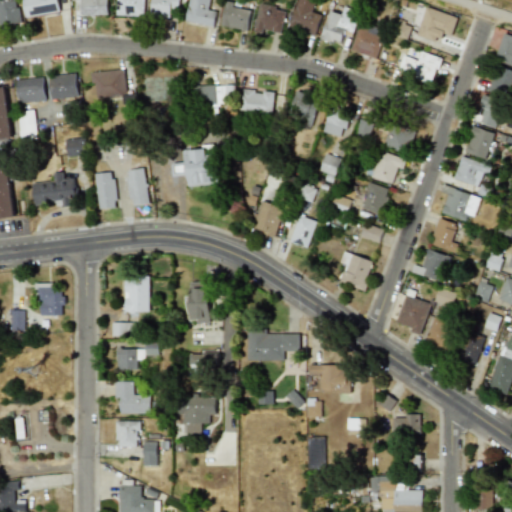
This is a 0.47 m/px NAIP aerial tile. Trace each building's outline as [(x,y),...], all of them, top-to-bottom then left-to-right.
[(0,0),(0,26),(19,23),(14,0),(0,0)] [(60,11),(57,0),(22,0),(26,18),(60,11)] [(106,0),(79,0),(80,15),(107,15),(106,0)] [(143,0),(116,0),(116,15),(143,16),(143,0)] [(150,0),(149,14),(169,16),(170,7),(178,7),(178,0),(150,0)] [(216,12),(207,10),(209,0),(191,0),(186,21),(212,27),(216,12)] [(321,14),(311,12),(314,0),(296,0),(290,29),(316,35),(321,14)] [(250,10),(232,7),(233,3),(225,1),(221,26),(246,30),(250,10)] [(280,33),(286,10),(260,4),(253,31),(261,33),(262,29),(280,33)] [(329,11),(320,38),(339,44),(343,34),(351,37),(359,12),(344,7),(341,14),(329,11)] [(457,17),(426,7),(416,35),(438,43),(442,33),(451,36),(457,17)] [(386,31),(361,22),(350,50),(375,59),(386,31)] [(405,40),(410,28),(397,23),(392,35),(405,40)] [(511,36),(503,33),(493,60),(511,66),(511,36)] [(440,57),(420,52),(418,60),(402,56),(398,74),(433,82),(440,57)] [(486,91),(505,99),(511,81),(511,70),(497,65),(486,91)] [(97,98),(126,95),(124,69),(90,72),(91,83),(95,83),(97,98)] [(49,75),(50,99),(77,98),(75,74),(49,75)] [(16,79),(17,103),(44,101),(43,77),(16,79)] [(234,101),(233,84),(195,87),(196,108),(206,108),(207,114),(217,113),(217,102),(234,101)] [(0,87),(0,139),(11,138),(9,117),(13,116),(9,86),(0,87)] [(272,114),(273,93),(254,92),(254,89),(240,89),(240,112),(272,114)] [(289,115),(301,119),(299,125),(310,129),(319,99),(296,92),(289,115)] [(496,127),(503,101),(484,96),(477,122),(496,127)] [(346,129),(350,116),(329,109),(322,132),(339,137),(342,128),(346,129)] [(20,140),(37,137),(33,110),(17,112),(20,140)] [(372,123),(359,119),(355,134),(368,137),(372,123)] [(414,133),(391,123),(382,146),(405,155),(414,133)] [(464,152),(485,159),(493,133),(473,126),(464,152)] [(67,156),(86,155),(84,138),(65,139),(67,156)] [(216,184),(214,147),(182,150),(183,162),(171,163),(172,175),(187,173),(188,186),(216,184)] [(334,176),(340,158),(325,153),(319,171),(334,176)] [(453,178),(478,187),(483,172),(487,174),(490,166),(461,156),(453,178)] [(0,162),(0,218),(14,217),(7,161),(0,162)] [(127,170),(130,206),(148,204),(144,168),(127,170)] [(99,210),(116,208),(112,171),(94,174),(99,210)] [(32,183),(34,204),(62,202),(62,207),(77,205),(75,178),(63,179),(62,172),(52,173),(53,181),(32,183)] [(389,189),(370,182),(361,208),(380,215),(389,189)] [(443,213),(469,222),(477,197),(451,188),(443,213)] [(283,208),(260,200),(251,229),(275,236),(283,208)] [(317,221),(299,215),(289,242),(307,248),(317,221)] [(451,242),(456,223),(437,218),(430,245),(455,252),(457,244),(451,242)] [(384,231),(367,223),(361,236),(378,244),(384,231)] [(411,273),(442,281),(448,255),(426,250),(422,267),(413,265),(411,273)] [(346,265),(340,282),(363,290),(373,262),(344,251),(339,263),(346,265)] [(124,276),(125,312),(149,312),(149,276),(124,276)] [(511,304),(511,280),(505,278),(498,299),(511,304)] [(209,321),(209,282),(189,282),(189,321),(209,321)] [(37,315),(63,315),(63,295),(61,295),(61,283),(37,283),(37,315)] [(456,293),(438,287),(433,301),(451,307),(456,293)] [(421,332),(430,303),(405,295),(395,324),(421,332)] [(24,310),(10,310),(11,331),(24,331),(24,310)] [(446,320),(432,316),(425,345),(447,350),(452,328),(444,325),(446,320)] [(135,322),(112,323),(112,336),(135,336),(135,322)] [(247,360),(284,361),(284,351),(299,351),(299,334),(266,333),(266,329),(247,329),(247,360)] [(484,338),(466,331),(455,359),(474,366),(484,338)] [(511,334),(509,334),(505,349),(511,351),(511,359),(498,355),(488,389),(507,395),(511,376),(511,334)] [(116,370),(137,369),(137,358),(158,358),(158,342),(144,342),(144,349),(116,349),(116,370)] [(188,354),(188,373),(219,372),(218,353),(188,354)] [(309,365),(308,375),(320,375),(319,392),(348,393),(349,365),(309,365)] [(133,382),(115,381),(114,398),(119,398),(119,413),(150,414),(150,396),(133,395),(133,382)] [(215,397),(177,396),(177,415),(184,415),(184,435),(201,436),(201,423),(209,423),(209,415),(215,415),(215,397)] [(392,418),(392,434),(421,434),(421,414),(405,414),(405,418),(392,418)] [(116,447),(137,447),(138,421),(117,421),(116,447)] [(307,437),(308,469),(325,468),(324,437),(307,437)] [(143,466),(156,466),(157,441),(143,441),(143,466)] [(422,455),(410,455),(409,471),(421,471),(422,455)] [(422,490),(395,490),(394,476),(369,476),(370,495),(380,495),(380,511),(422,511),(422,490)] [(0,511),(25,511),(25,501),(14,501),(14,490),(18,490),(18,481),(0,481),(0,511)] [(497,511),(511,511),(511,481),(496,482),(497,511)] [(474,509),(492,509),(492,483),(473,484),(474,509)] [(153,511),(153,499),(141,499),(141,486),(119,485),(118,511),(153,511)]
